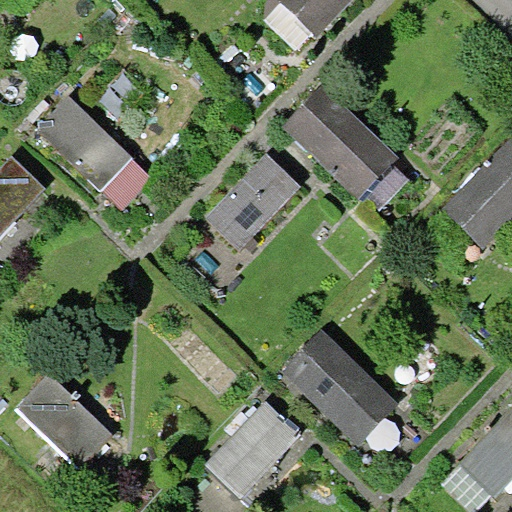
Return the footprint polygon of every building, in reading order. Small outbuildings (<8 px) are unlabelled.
[(303,0),(325,21),(345,0),(303,0)] [(340,184),(370,153),(320,105),(290,136),(340,184)] [(83,185),(113,153),(64,106),(34,137),(83,185)] [(458,205),(490,236),(511,212),(511,158),(507,153),(458,205)] [(0,173),(0,237),(40,196),(8,165),(0,173)] [(203,226),(236,257),(295,196),(263,165),(203,226)] [(339,429),(370,398),(320,350),(289,382),(339,429)] [(75,473),(105,441),(71,408),(76,403),(72,399),(67,404),(44,382),(14,415),(75,473)] [(214,460),(246,492),(295,442),(262,410),(214,460)] [(511,413),(457,471),(489,502),(511,477),(511,413)]
